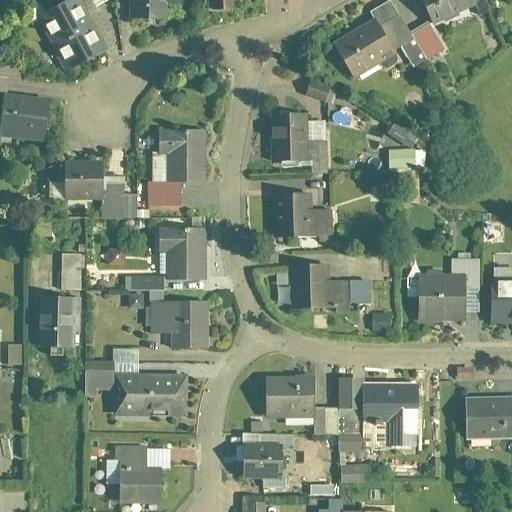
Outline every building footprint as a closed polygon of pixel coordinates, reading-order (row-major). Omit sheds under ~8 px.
[(56,0),(31,16),(63,69),(106,43),(88,14),(110,0),(56,0)] [(334,41),(354,75),(402,47),(410,61),(421,58),(409,30),(391,0),(378,0),(365,8),(371,20),(334,41)] [(439,25),(474,10),(469,0),(422,0),(431,20),(409,30),(421,58),(448,46),(439,25)] [(43,86),(1,80),(0,87),(0,120),(38,126),(43,86)] [(317,82),(314,95),(334,100),(337,86),(317,82)] [(304,106),(261,111),(267,168),(325,161),(321,124),(306,126),(304,106)] [(421,146),(427,133),(401,121),(395,135),(421,146)] [(204,182),(203,131),(157,131),(158,180),(135,180),(136,206),(180,205),(179,183),(204,182)] [(397,169),(429,168),(428,146),(396,148),(397,169)] [(54,149),(55,186),(96,186),(96,205),(114,205),(114,168),(95,168),(95,148),(54,149)] [(265,184),(269,233),(331,228),(329,211),(311,212),(309,181),(265,184)] [(154,261),(197,261),(197,213),(146,214),(146,266),(120,266),(121,285),(145,284),(154,284),(154,261)] [(32,275),(29,339),(70,341),(74,241),(53,240),(51,275),(32,275)] [(409,264),(411,307),(456,306),(455,273),(469,273),(468,247),(449,248),(449,263),(409,264)] [(277,250),(280,308),(361,303),(359,271),(329,272),(328,248),(277,250)] [(498,311),(511,310),(511,270),(510,270),(510,252),(478,253),(478,311),(498,311)] [(203,334),(204,286),(154,284),(145,284),(145,320),(163,320),(162,333),(203,334)] [(384,328),(392,329),(394,314),(381,313),(380,322),(385,323),(384,328)] [(110,403),(179,402),(178,354),(133,354),(133,333),(104,333),(104,346),(76,346),(77,375),(109,375),(110,403)] [(409,431),(407,367),(358,368),(358,361),(328,362),(329,395),(354,394),(355,432),(409,431)] [(254,406),(304,406),(303,362),(254,363),(254,406)] [(511,381),(457,382),(457,427),(506,427),(506,461),(511,460),(511,381)] [(238,433),(238,473),(279,474),(279,433),(238,433)] [(120,505),(158,505),(158,468),(147,468),(147,447),(121,447),(120,505)] [(376,481),(376,463),(347,464),(348,481),(376,481)] [(253,511),(271,511),(271,501),(253,502),(253,511)]
